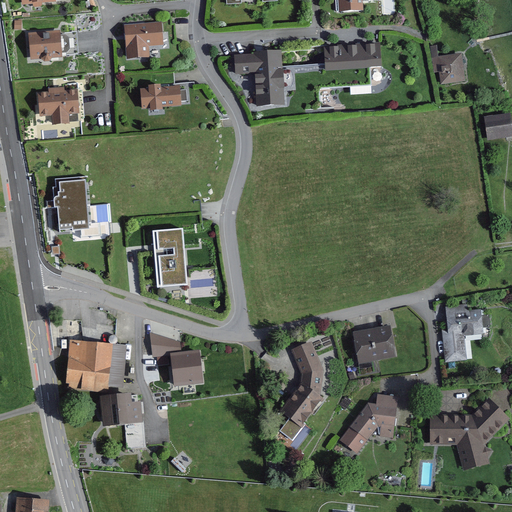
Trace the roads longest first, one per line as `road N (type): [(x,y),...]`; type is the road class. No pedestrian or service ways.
road 1 (residential): [(239,335),(229,220),(246,143),(238,112),(203,57),(199,0)]
road 2 (secondary): [(33,289),(75,511)]
road 3 (residential): [(33,289),(82,291),(239,335)]
road 4 (secondary): [(0,83),(33,289)]
road 5 (residential): [(239,335),(431,293)]
